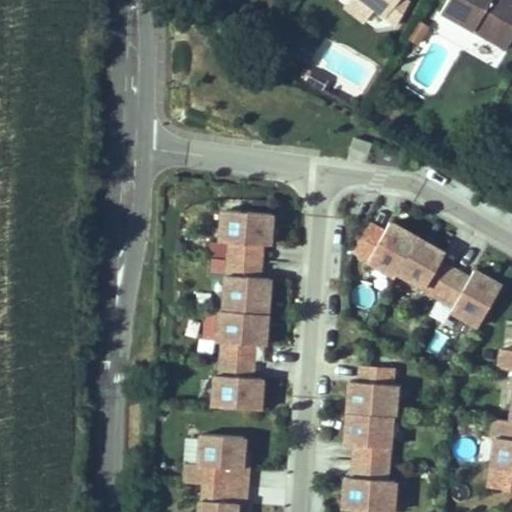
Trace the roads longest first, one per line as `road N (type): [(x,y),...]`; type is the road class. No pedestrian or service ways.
road 1 (tertiary): [(118,121),(103,511)]
road 2 (residential): [(306,511),(327,170)]
road 3 (residential): [(118,121),(327,170)]
road 4 (residential): [(327,170),(430,191),(511,236)]
road 5 (tertiary): [(122,0),(118,121)]
